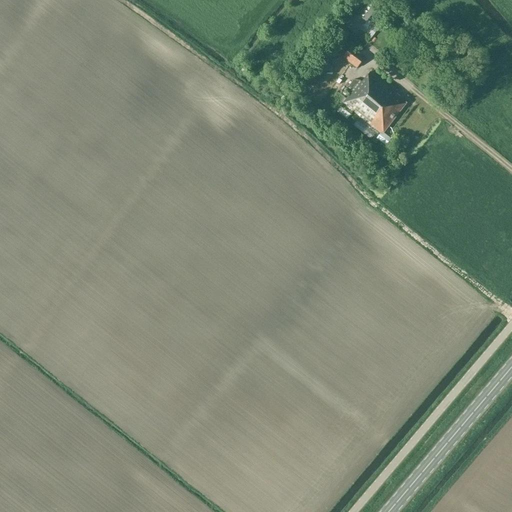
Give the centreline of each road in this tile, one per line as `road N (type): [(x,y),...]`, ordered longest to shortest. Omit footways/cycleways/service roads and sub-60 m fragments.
road 1 (unclassified): [(353,511),(511,325)]
road 2 (primary): [(388,511),(511,366)]
